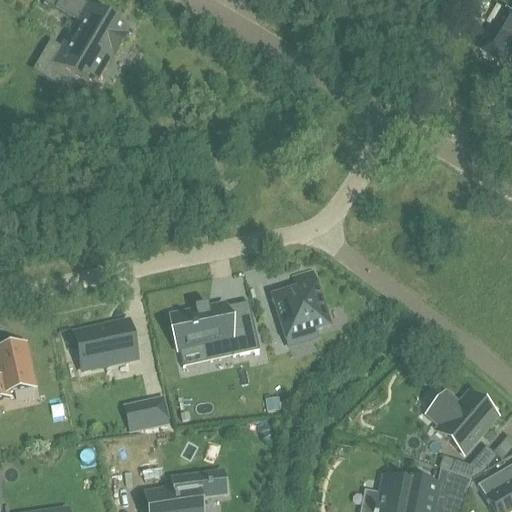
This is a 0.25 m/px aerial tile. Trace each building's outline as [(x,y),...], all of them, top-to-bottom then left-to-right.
[(41,0),(55,8),(60,0),(41,0)] [(49,43),(32,73),(71,96),(79,82),(92,90),(111,57),(115,59),(121,48),(127,38),(123,36),(127,29),(123,27),(117,23),(116,23),(114,22),(100,13),(88,6),(78,24),(62,51),(49,43)] [(494,28),(480,53),(483,55),(483,58),(490,62),(493,61),(496,63),(500,65),(503,67),(509,56),(511,57),(511,16),(497,8),(488,24),(494,28)] [(272,298),(285,341),(328,328),(312,274),(292,280),(296,291),(272,298)] [(230,350),(232,359),(259,353),(254,328),(228,333),(223,309),(223,307),(208,310),(207,306),(206,306),(206,307),(195,310),(195,309),(193,309),(194,313),(172,318),(179,353),(201,348),(203,356),(230,350)] [(104,360),(134,353),(128,323),(73,335),(73,336),(67,338),(71,354),(77,353),(78,356),(80,365),(82,373),(105,368),(104,360)] [(9,399),(8,395),(34,389),(24,346),(0,351),(0,401),(2,401),(9,399)] [(473,441),(493,418),(468,396),(458,407),(445,396),(427,418),(440,429),(436,433),(463,457),(475,443),(473,441)] [(278,398),(265,400),(266,413),(280,411),(278,398)] [(161,399),(124,407),(130,434),(167,426),(161,399)] [(453,462),(449,475),(450,475),(470,482),(483,474),(497,458),(485,448),(468,468),(453,462)] [(511,511),(511,466),(477,487),(488,506),(489,505),(488,503),(493,500),(499,511),(511,511)] [(470,482),(450,475),(447,490),(465,494),(470,482)] [(208,486),(206,477),(173,482),(174,492),(146,496),(148,511),(198,511),(197,501),(210,499),(208,490),(210,489),(210,486),(208,486)] [(410,485),(382,479),(375,511),(433,511),(438,487),(411,482),(410,485)]
